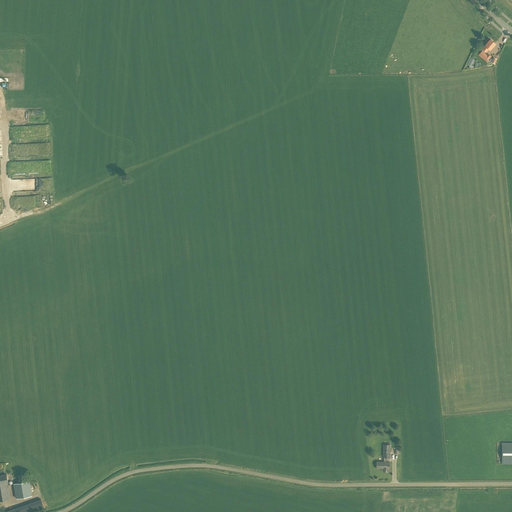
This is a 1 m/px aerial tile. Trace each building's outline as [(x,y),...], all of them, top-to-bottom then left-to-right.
[(490,39),(488,37),(483,43),(485,45),(481,49),(485,51),(488,48),(490,50),(496,43),(490,39)] [(487,54),(482,50),(479,54),(487,61),(491,56),(488,53),(487,54)] [(502,464),(511,463),(511,442),(502,443),(502,464)] [(390,458),(390,444),(383,444),(383,458),(384,458),(384,462),(377,462),(376,468),(385,469),(385,472),(389,472),(389,469),(389,462),(387,462),(387,458),(390,458)] [(7,474),(0,475),(0,500),(10,499),(8,486),(8,482),(7,474)] [(14,484),(15,488),(16,498),(32,496),(30,481),(14,484)] [(33,511),(44,508),(42,501),(15,510),(15,508),(4,511),(33,511)]
